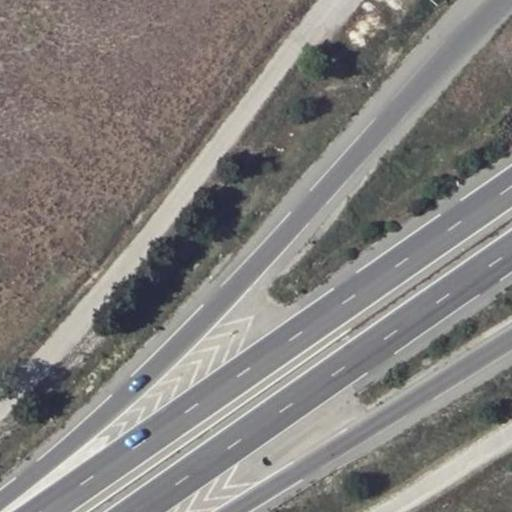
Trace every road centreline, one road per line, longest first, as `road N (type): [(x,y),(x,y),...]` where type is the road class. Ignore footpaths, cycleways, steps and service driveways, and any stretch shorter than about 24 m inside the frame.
road 1 (trunk): [(505,0),(260,267),(0,500)]
road 2 (trunk): [(511,182),(38,511)]
road 3 (unclassified): [(332,0),(0,413)]
road 4 (trunk): [(132,511),(511,248)]
road 5 (trunk): [(228,511),(511,336)]
road 6 (track): [(511,438),(392,511)]
